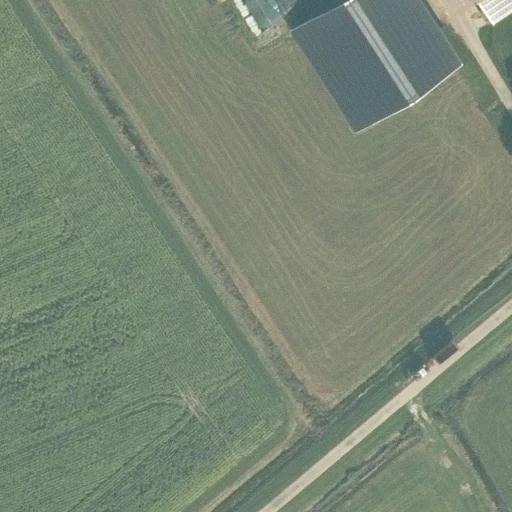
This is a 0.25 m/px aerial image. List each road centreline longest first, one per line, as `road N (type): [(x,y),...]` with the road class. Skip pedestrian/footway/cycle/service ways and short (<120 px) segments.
road 1 (unclassified): [(261,511),(511,300)]
road 2 (track): [(511,104),(446,0)]
